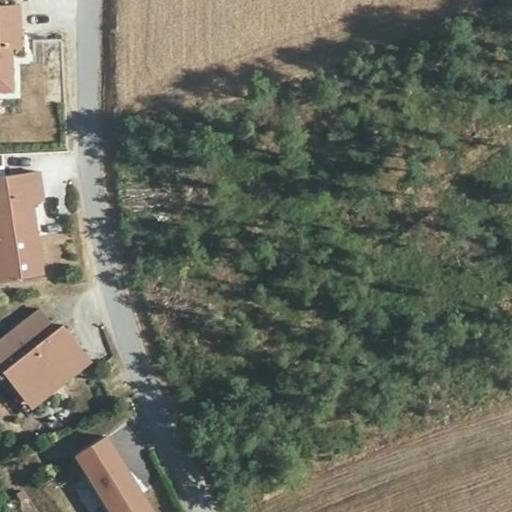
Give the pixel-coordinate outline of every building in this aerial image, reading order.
[(29,0),(30,31),(47,31),(46,0),(29,0)] [(0,93),(16,93),(14,54),(24,54),(21,5),(0,6),(0,93)] [(64,40),(33,40),(33,103),(64,103),(64,40)] [(0,283),(46,276),(33,204),(45,202),(40,171),(0,178),(0,283)] [(41,307),(0,340),(0,378),(29,415),(94,363),(63,325),(57,329),(41,307)] [(155,511),(110,434),(73,459),(107,511),(155,511)]
